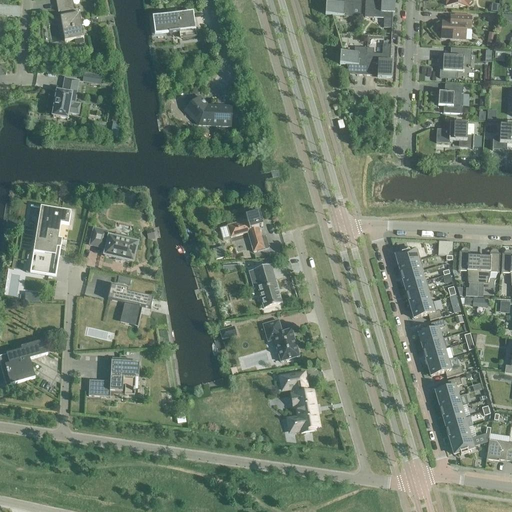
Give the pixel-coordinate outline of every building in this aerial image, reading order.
[(61,22),(65,43),(84,39),(82,27),(83,27),(82,21),(81,21),(79,10),(74,11),(72,0),(55,0),(58,13),(60,13),(61,18),(60,18),(60,19),(63,18),(64,22),(61,22)] [(332,17),(361,18),(361,0),(326,0),(328,4),(326,4),(325,16),(332,17)] [(365,0),(365,19),(384,20),(383,29),(392,30),(393,3),(393,0),(365,0)] [(152,19),(152,20),(153,19),(155,36),(169,34),(169,35),(180,34),(180,33),(183,32),(184,39),(182,39),(182,40),(197,38),(195,30),(194,27),(193,14),(152,19)] [(441,40),(465,41),(466,31),(470,31),(471,18),(451,17),(451,18),(454,18),(454,23),(452,23),(451,24),(442,23),(441,40)] [(489,35),(487,48),(493,49),(495,36),(489,35)] [(366,55),(365,77),(381,78),(389,78),(389,74),(390,74),(391,47),(382,46),(382,56),(367,55),(366,55)] [(349,76),(365,77),(366,55),(367,55),(367,50),(354,49),(354,54),(340,54),(340,66),(346,66),(349,76)] [(439,79),(458,80),(459,80),(454,80),(454,73),(462,74),(463,66),(470,67),(470,68),(471,68),(471,51),(449,50),(449,51),(455,51),(455,58),(443,57),(443,65),(441,64),(441,63),(440,63),(439,79)] [(84,74),(83,83),(100,86),(102,77),(84,74)] [(52,117),(68,120),(69,114),(78,116),(80,106),(75,105),(79,82),(65,80),(63,93),(57,92),(52,117)] [(445,86),(444,94),(439,94),(438,100),(439,100),(438,107),(444,108),(443,115),(462,116),(462,108),(460,108),(461,96),(463,96),(463,87),(445,86)] [(186,109),(186,110),(192,117),(191,118),(198,126),(231,128),(232,112),(219,111),(220,107),(208,107),(199,98),(198,99),(197,99),(196,99),(194,99),(193,99),(192,99),(190,100),(189,100),(188,101),(187,102),(187,103),(186,104),(186,105),(186,106),(186,107),(186,108),(186,109)] [(487,113),(486,121),(495,122),(495,113),(487,113)] [(121,135),(123,122),(115,121),(114,134),(121,135)] [(437,131),(436,144),(449,145),(450,142),(460,143),(460,148),(472,149),(472,151),(473,151),(473,149),(480,149),(481,138),(474,138),(474,137),(473,137),(473,138),(467,137),(467,126),(461,125),(461,124),(455,123),(455,125),(450,125),(449,131),(437,131)] [(494,138),(493,137),(492,151),(493,152),(493,150),(505,150),(505,145),(511,145),(511,126),(507,126),(507,128),(500,127),(500,139),(494,139),(494,138)] [(44,209),(38,243),(35,242),(34,254),(36,254),(35,264),(33,264),(31,274),(52,278),(56,257),(59,258),(62,241),(58,241),(61,225),(69,226),(71,213),(44,209)] [(259,229),(263,227),(261,222),(263,221),(260,212),(250,215),(251,216),(245,218),(246,222),(227,227),(231,239),(248,234),(253,254),(265,250),(269,249),(265,238),(262,239),(259,229)] [(138,245),(127,242),(128,239),(115,236),(115,239),(109,238),(107,237),(108,234),(94,230),(90,246),(104,250),(106,250),(104,257),(133,264),(138,245)] [(195,240),(187,242),(189,248),(196,246),(195,240)] [(442,241),(442,256),(455,256),(456,242),(442,241)] [(223,248),(213,251),(216,261),(226,258),(223,248)] [(469,258),(469,254),(469,253),(469,252),(469,251),(468,251),(468,250),(467,250),(466,250),(466,249),(465,249),(464,249),(464,250),(463,250),(462,250),(462,251),(461,251),(461,252),(461,253),(461,254),(459,254),(458,272),(467,273),(468,285),(478,285),(479,258),(469,258)] [(402,255),(395,257),(399,268),(420,262),(417,251),(409,253),(408,251),(401,253),(402,255)] [(500,256),(498,256),(498,255),(498,254),(498,253),(497,253),(497,252),(496,252),(496,251),(495,251),(494,251),(493,251),(492,251),(492,252),(491,252),(491,253),(490,253),(490,254),(490,255),(489,259),(479,258),(478,285),(488,286),(490,274),(499,274),(500,256)] [(511,259),(511,260),(511,258),(511,255),(511,254),(511,253),(510,253),(510,252),(509,252),(508,252),(507,252),(506,252),(505,252),(505,253),(504,253),(504,254),(504,255),(503,255),(503,256),(502,256),(501,274),(510,275),(511,287),(511,259)] [(420,262),(399,268),(401,275),(400,275),(401,278),(421,273),(423,272),(420,262)] [(271,267),(255,272),(259,285),(257,286),(257,287),(264,309),(281,304),(275,281),(273,277),(271,267)] [(421,273),(401,278),(402,282),(403,282),(405,289),(424,283),(421,273)] [(424,283),(405,289),(407,295),(406,295),(407,299),(427,293),(429,293),(426,282),(424,283)] [(111,287),(108,301),(123,304),(124,305),(130,306),(126,320),(139,322),(140,319),(142,309),(151,311),(153,299),(125,293),(125,290),(111,287)] [(427,293),(407,299),(409,303),(411,309),(430,304),(430,303),(427,294),(427,293)] [(477,299),(476,307),(490,308),(491,300),(477,299)] [(430,304),(411,309),(414,320),(420,318),(420,319),(427,317),(427,316),(428,316),(430,322),(442,319),(440,312),(435,313),(432,303),(430,304)] [(263,326),(268,343),(274,341),(280,363),(299,358),(291,331),(282,333),(278,322),(263,326)] [(424,334),(418,335),(422,346),(441,341),(441,340),(438,331),(445,328),(443,322),(431,325),(432,331),(432,332),(432,331),(424,334)] [(220,332),(222,341),(237,336),(234,328),(220,332)] [(441,341),(422,346),(424,353),(423,353),(424,357),(444,351),(446,350),(443,340),(441,341)] [(32,368),(30,367),(31,365),(30,361),(48,356),(44,342),(17,349),(18,352),(6,355),(8,363),(4,364),(6,371),(7,375),(11,386),(35,379),(34,375),(30,373),(32,368)] [(444,351),(424,357),(425,360),(426,360),(428,367),(447,361),(444,351)] [(467,358),(469,367),(476,365),(474,356),(467,358)] [(89,397),(110,399),(110,393),(125,394),(125,396),(135,397),(135,393),(135,390),(136,378),(139,378),(140,364),(132,364),(133,361),(112,360),(112,363),(111,363),(111,375),(114,375),(114,379),(112,379),(112,383),(89,382),(89,397)] [(447,361),(428,367),(431,378),(437,376),(444,374),(445,374),(447,380),(463,375),(461,368),(452,371),(449,361),(447,361)] [(301,434),(314,432),(314,430),(319,429),(317,415),(316,416),(314,405),(315,405),(313,392),(306,393),(305,387),(306,387),(304,374),(280,378),(283,391),(291,390),(292,396),(291,396),(293,409),(297,408),(299,419),(294,420),(295,425),(294,425),(294,427),(295,427),(296,433),(301,432),(301,434)] [(441,391),(435,393),(438,404),(458,398),(455,388),(461,386),(460,379),(448,383),(449,389),(441,391)] [(458,398),(438,404),(440,411),(441,414),(461,409),(458,398)] [(461,409),(441,414),(442,418),(443,418),(445,425),(464,419),(461,409)] [(464,419),(445,425),(447,431),(446,431),(447,435),(467,429),(464,419)] [(467,429),(447,435),(448,439),(449,439),(451,445),(470,440),(467,429)] [(470,440),(451,445),(454,456),(460,454),(461,457),(468,455),(467,452),(475,450),(472,439),(470,440)] [(506,462),(508,444),(504,443),(489,441),(486,461),(494,462),(498,463),(499,461),(506,462)]
